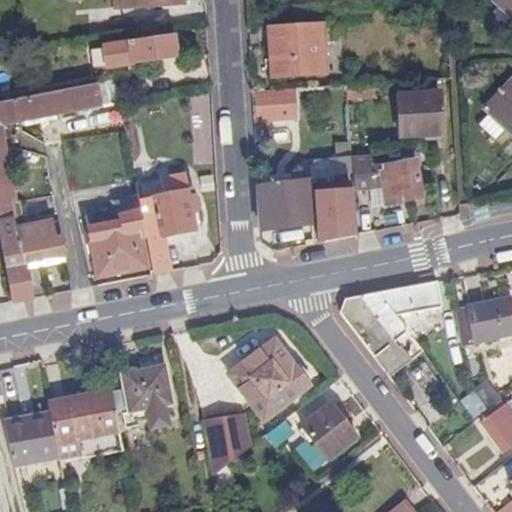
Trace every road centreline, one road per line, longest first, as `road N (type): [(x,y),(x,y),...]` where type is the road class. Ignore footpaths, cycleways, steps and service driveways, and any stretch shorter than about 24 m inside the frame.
road 1 (residential): [(467,511),(284,283)]
road 2 (residential): [(244,291),(224,0)]
road 3 (tertiary): [(0,339),(244,291)]
road 4 (tertiary): [(511,238),(284,283)]
